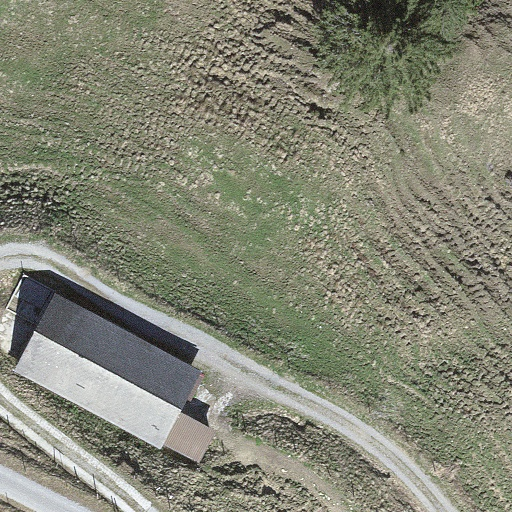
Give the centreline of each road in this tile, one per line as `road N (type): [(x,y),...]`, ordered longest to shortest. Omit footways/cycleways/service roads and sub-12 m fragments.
road 1 (track): [(441,511),(362,432),(47,262),(0,258)]
road 2 (track): [(0,396),(142,511)]
